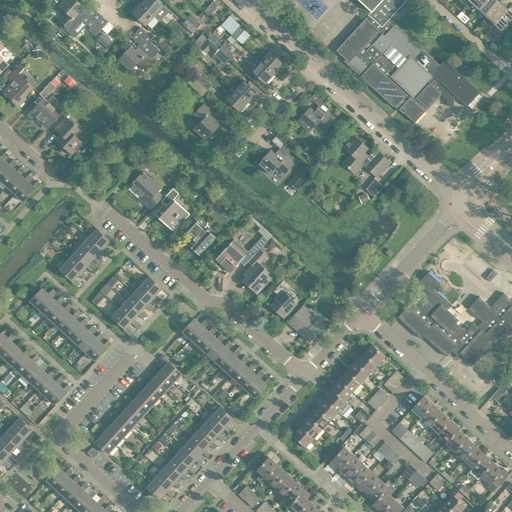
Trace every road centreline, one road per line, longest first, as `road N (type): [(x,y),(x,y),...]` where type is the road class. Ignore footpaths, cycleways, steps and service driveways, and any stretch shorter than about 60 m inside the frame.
road 1 (residential): [(303,372),(106,209)]
road 2 (residential): [(137,511),(62,435),(133,352)]
road 3 (residential): [(511,448),(361,309)]
road 4 (residential): [(467,200),(316,67)]
road 5 (residential): [(361,309),(467,200)]
road 6 (residential): [(353,511),(257,422)]
